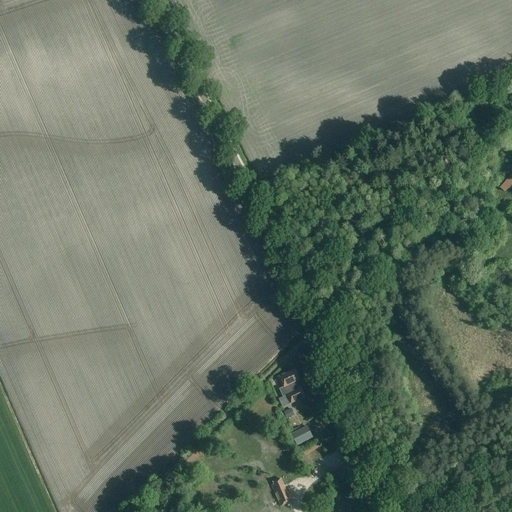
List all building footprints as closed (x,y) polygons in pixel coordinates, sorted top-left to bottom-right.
[(505,193),(511,184),(511,174),(500,188),(505,193)] [(300,381),(295,370),(278,378),(283,387),(280,389),(284,397),(286,396),(290,405),(306,397),(301,388),(299,389),(297,382),(300,381)] [(285,409),(287,415),(295,412),(293,406),(285,409)] [(313,438),(307,427),(291,434),(297,446),(313,438)] [(272,485),(281,507),(294,501),(290,492),(289,493),(287,489),(289,489),(287,485),(284,486),(281,479),(274,483),(274,484),(272,485)]
